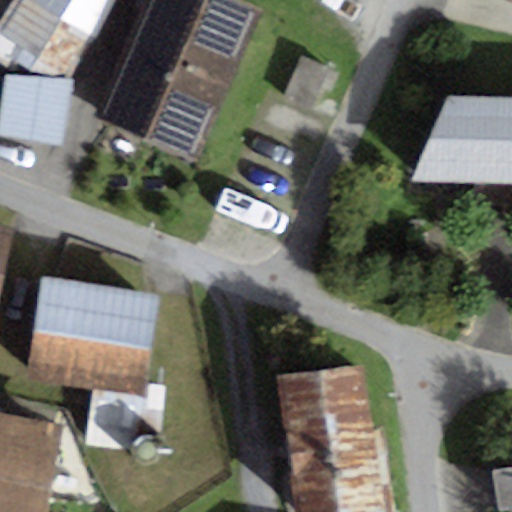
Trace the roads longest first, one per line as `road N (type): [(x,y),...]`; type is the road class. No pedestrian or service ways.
road 1 (residential): [(511,374),(476,369),(0,195)]
road 2 (track): [(239,280),(231,307),(266,511)]
